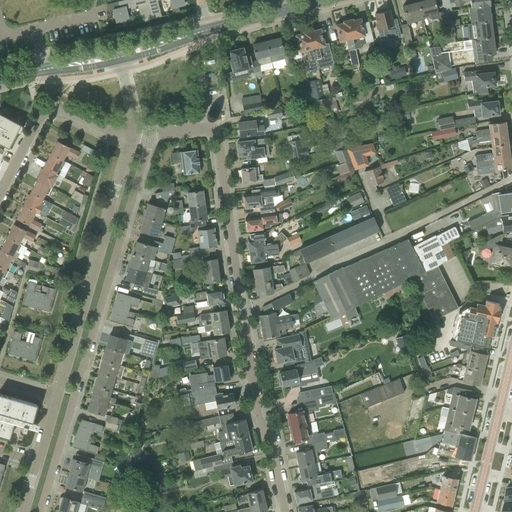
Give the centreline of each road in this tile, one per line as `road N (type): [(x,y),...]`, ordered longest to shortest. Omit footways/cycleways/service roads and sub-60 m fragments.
road 1 (residential): [(40,511),(150,131)]
road 2 (residential): [(511,179),(243,305)]
road 3 (residential): [(56,395),(130,134)]
road 4 (residential): [(285,511),(243,305)]
road 5 (residential): [(243,305),(216,140),(201,125)]
road 6 (residential): [(0,189),(45,112),(63,109),(111,134),(130,134)]
road 7 (residential): [(474,511),(511,351)]
road 8 (tertiary): [(206,30),(324,0)]
